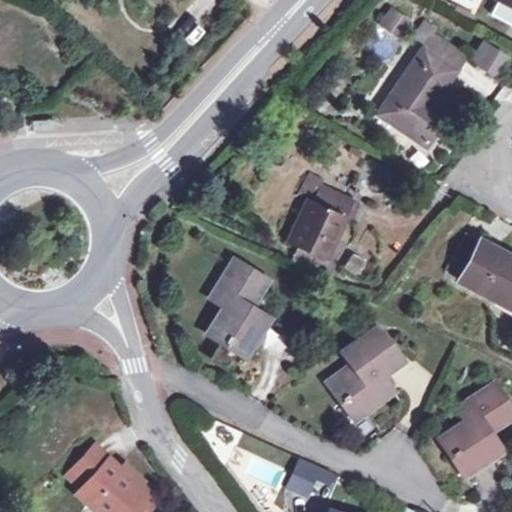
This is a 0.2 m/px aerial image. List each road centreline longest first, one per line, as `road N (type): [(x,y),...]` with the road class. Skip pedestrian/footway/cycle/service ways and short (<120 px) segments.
road 1 (primary): [(106,228),(270,54),(281,19)]
road 2 (primary): [(281,19),(250,36),(151,141),(66,173)]
road 3 (residential): [(131,354),(145,403),(179,463),(220,511)]
